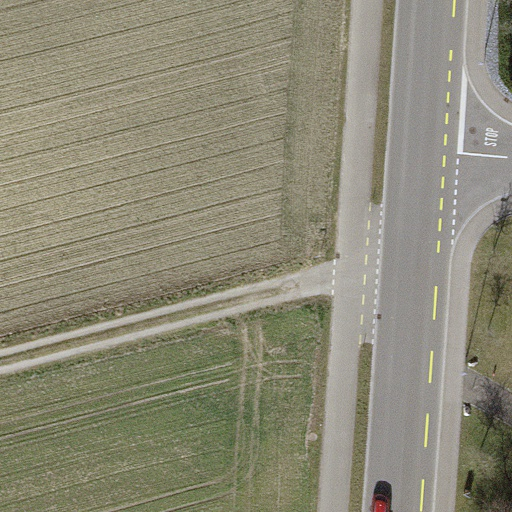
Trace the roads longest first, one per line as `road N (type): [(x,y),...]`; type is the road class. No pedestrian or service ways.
road 1 (track): [(0,361),(303,284),(411,284)]
road 2 (secondary): [(394,511),(419,150)]
road 3 (secondary): [(419,150),(428,0)]
